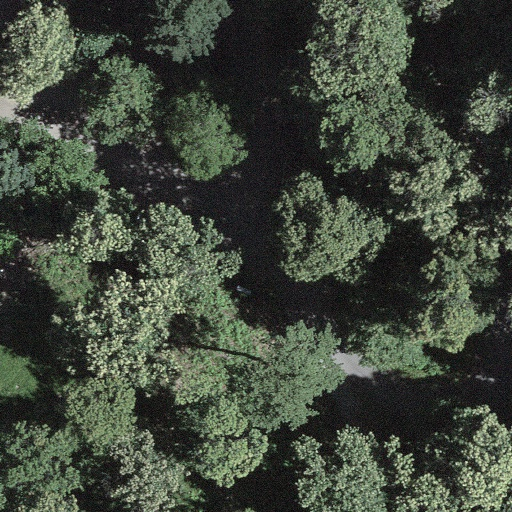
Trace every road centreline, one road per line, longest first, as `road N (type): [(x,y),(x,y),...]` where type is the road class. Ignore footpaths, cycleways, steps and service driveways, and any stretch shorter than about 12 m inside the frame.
road 1 (track): [(391,405),(426,408),(465,396),(490,377),(507,344),(506,300),(475,158),(412,0)]
road 2 (unclassified): [(218,0),(253,112),(247,143),(215,171),(174,180),(127,174),(0,120)]
road 3 (track): [(247,143),(338,363),(361,390),(391,405)]
